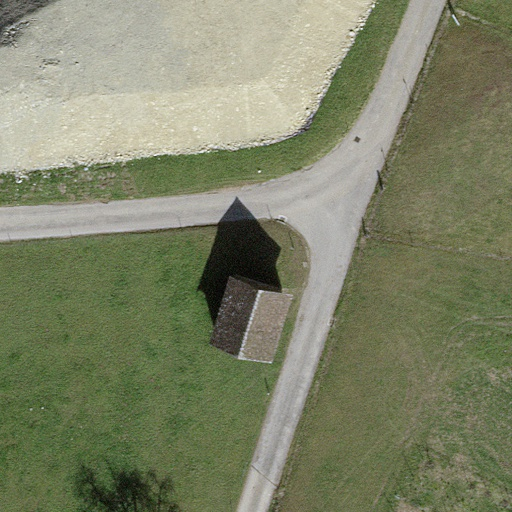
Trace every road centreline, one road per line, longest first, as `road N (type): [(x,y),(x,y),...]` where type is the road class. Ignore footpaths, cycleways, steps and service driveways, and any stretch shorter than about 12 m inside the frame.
road 1 (residential): [(0,226),(344,208)]
road 2 (unclassified): [(258,511),(344,208)]
road 3 (unclassified): [(344,208),(429,0)]
